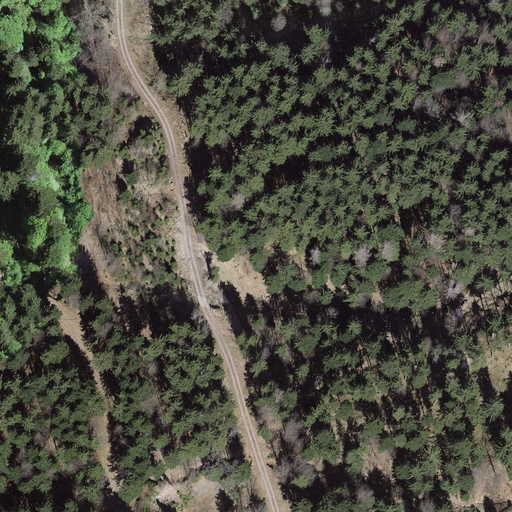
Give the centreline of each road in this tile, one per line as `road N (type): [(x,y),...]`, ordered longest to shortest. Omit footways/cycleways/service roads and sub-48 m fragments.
road 1 (track): [(275,511),(197,273),(164,115),(127,61),(121,0)]
road 2 (track): [(81,358),(107,396),(118,498),(127,511)]
